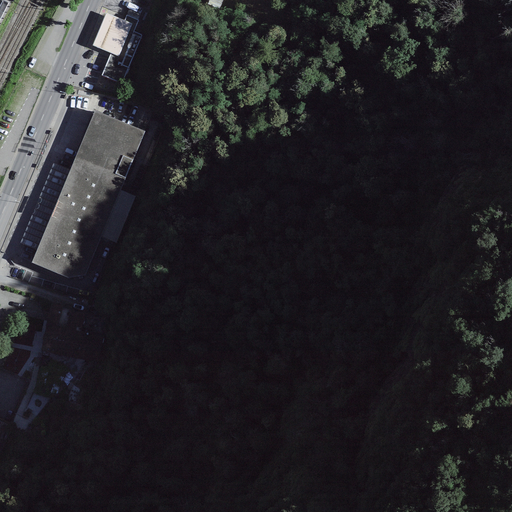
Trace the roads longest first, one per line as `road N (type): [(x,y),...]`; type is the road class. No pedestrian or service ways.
road 1 (unknown): [(1,264),(78,101),(102,93),(154,113)]
road 2 (primary): [(0,219),(90,0)]
